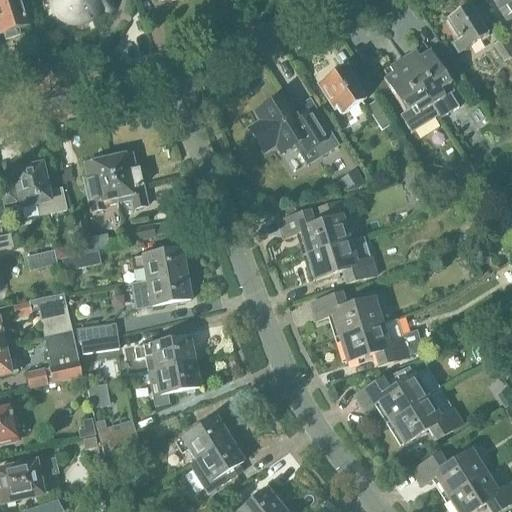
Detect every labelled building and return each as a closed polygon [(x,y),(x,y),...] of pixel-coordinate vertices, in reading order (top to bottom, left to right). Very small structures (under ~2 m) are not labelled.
[(18,0),(0,0),(0,28),(2,34),(3,34),(5,40),(20,35),(18,29),(27,26),(18,0)] [(53,0),(53,2),(54,6),(55,9),(56,10),(57,12),(58,14),(61,17),(63,19),(66,21),(75,23),(76,16),(89,19),(91,6),(104,8),(106,7),(106,6),(107,4),(108,4),(108,2),(109,2),(108,0),(53,0)] [(511,0),(493,0),(511,31),(511,0)] [(458,54),(487,35),(469,6),(446,20),(459,39),(452,44),(458,54)] [(511,53),(504,40),(492,47),(503,65),(511,59),(511,53)] [(415,51),(402,60),(432,107),(438,117),(440,120),(458,109),(450,95),(453,93),(449,87),(451,86),(429,52),(420,58),(415,51)] [(432,107),(402,60),(389,68),(393,75),(384,81),(405,113),(400,116),(412,134),(438,117),(432,107)] [(342,117),(365,101),(343,69),(320,85),(342,117)] [(263,124),(250,131),(263,151),(275,143),(281,152),(294,144),(298,152),(313,143),(322,158),(338,148),(323,122),(310,130),(305,123),(302,125),(284,97),(257,114),(263,124)] [(392,125),(377,102),(365,109),(381,133),(392,125)] [(110,161),(108,161),(116,197),(130,194),(131,201),(145,198),(138,168),(134,169),(131,156),(125,157),(122,155),(112,157),(110,161)] [(116,197),(108,161),(106,162),(102,160),(93,162),(91,165),(84,167),(88,180),(84,181),(91,211),(105,208),(103,201),(116,197)] [(45,176),(44,177),(42,166),(28,169),(25,167),(19,169),(17,172),(13,173),(15,180),(0,182),(0,187),(4,206),(20,203),(21,209),(37,206),(38,210),(42,209),(43,217),(66,212),(61,190),(49,193),(45,176)] [(300,235),(307,256),(349,243),(342,219),(346,218),(341,204),(278,224),(283,240),(300,235)] [(86,223),(74,226),(80,254),(92,251),(86,223)] [(127,244),(156,238),(154,226),(124,232),(127,244)] [(507,243),(500,229),(481,237),(488,252),(507,243)] [(0,251),(12,249),(9,236),(0,238),(0,251)] [(356,264),(349,243),(307,256),(314,281),(342,273),(346,287),(377,277),(371,260),(356,264)] [(144,269),(147,283),(186,277),(182,251),(131,260),(133,271),(144,269)] [(56,267),(53,253),(26,259),(29,273),(56,267)] [(97,253),(61,261),(63,274),(100,266),(97,253)] [(147,283),(131,285),(135,311),(190,302),(186,277),(147,283)] [(38,317),(43,339),(71,333),(63,296),(28,304),(31,318),(38,317)] [(339,338),(382,326),(374,301),(345,309),(341,296),(310,305),(316,323),(333,318),(339,338)] [(15,322),(31,318),(28,304),(12,307),(15,322)] [(0,347),(3,347),(0,334),(0,333),(9,332),(6,320),(0,320),(0,347)] [(382,326),(339,338),(347,365),(374,356),(378,369),(409,360),(408,357),(423,353),(417,333),(402,337),(397,321),(382,326)] [(78,330),(79,342),(117,337),(115,325),(78,330)] [(48,370),(51,385),(81,378),(71,333),(43,339),(50,370),(48,370)] [(119,350),(117,337),(79,342),(81,355),(119,350)] [(136,361),(144,360),(146,372),(154,370),(155,373),(194,365),(189,340),(134,350),(136,361)] [(3,347),(0,347),(0,376),(17,373),(14,361),(6,362),(3,347)] [(169,406),(167,396),(199,390),(194,365),(155,373),(154,370),(146,372),(153,409),(169,406)] [(382,382),(354,399),(364,414),(378,406),(389,424),(427,401),(407,369),(382,382)] [(24,375),(28,390),(47,386),(44,371),(24,375)] [(439,419),(427,401),(389,424),(403,447),(429,431),(436,443),(463,426),(453,410),(439,419)] [(0,444),(17,440),(10,407),(0,409),(0,444)] [(188,451),(195,462),(229,441),(228,439),(230,437),(228,431),(225,426),(220,423),(218,423),(216,420),(176,445),(182,455),(188,451)] [(84,431),(78,432),(79,440),(94,436),(91,421),(82,423),(84,431)] [(96,424),(98,433),(105,431),(106,431),(104,422),(96,424)] [(98,433),(97,434),(100,445),(107,442),(135,434),(131,423),(106,431),(105,431),(98,433)] [(135,434),(107,442),(112,459),(113,460),(141,451),(135,434)] [(95,439),(82,441),(84,452),(97,449),(95,439)] [(107,442),(100,445),(104,461),(112,459),(107,442)] [(243,464),(230,442),(196,463),(195,462),(189,466),(208,496),(238,477),(233,470),(243,464)] [(436,480),(448,499),(486,475),(471,452),(447,467),(440,456),(412,473),(422,488),(436,480)] [(54,462),(46,463),(36,465),(23,468),(23,466),(8,470),(8,471),(0,472),(0,503),(1,503),(2,505),(43,497),(39,480),(57,476),(54,462)] [(497,493),(486,475),(448,499),(455,511),(475,511),(487,505),(491,511),(501,511),(511,505),(511,484),(497,493)] [(132,499),(123,491),(114,501),(123,509),(132,499)] [(281,511),(283,511),(281,509),(283,507),(281,502),(277,497),(272,494),(270,495),(267,491),(241,511),(281,511)] [(60,511),(56,503),(31,511),(60,511)]
